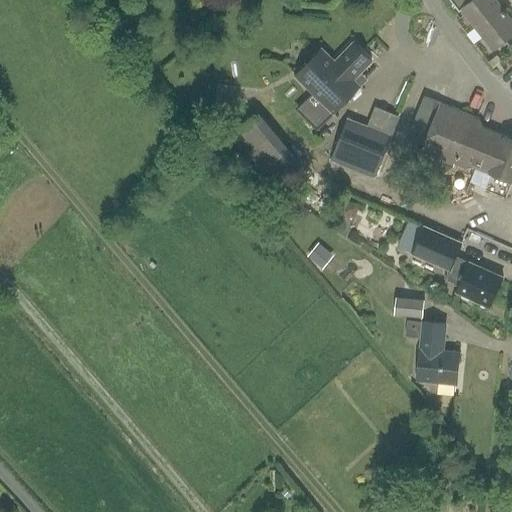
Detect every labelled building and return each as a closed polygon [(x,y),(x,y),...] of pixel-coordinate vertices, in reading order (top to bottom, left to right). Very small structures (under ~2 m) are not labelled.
[(451,0),(461,12),(463,11),(494,51),(511,37),(511,21),(495,0),(451,0)] [(318,129),(332,114),(334,115),(361,88),(354,82),(372,63),(353,45),(335,63),(322,50),(315,57),(310,58),(302,66),(302,71),(295,77),(313,95),(298,109),(318,129)] [(426,98),(425,98),(417,117),(434,124),(419,162),(439,170),(442,163),(454,168),(455,164),(467,170),(474,168),(511,183),(511,140),(484,129),(478,119),(442,104),(435,101),(438,92),(430,88),(426,98)] [(260,114),(228,141),(277,199),(297,182),(285,168),(297,158),(260,114)] [(348,119),(334,156),(378,173),(392,136),(348,119)] [(349,202),(343,212),(353,218),(359,207),(349,202)] [(425,230),(413,256),(450,271),(446,281),(460,287),(457,293),(491,308),(503,279),(452,255),(458,242),(425,230)] [(334,256),(318,243),(308,257),(324,269),(334,256)] [(422,319),(423,301),(395,299),(394,317),(422,319)] [(447,325),(408,321),(406,337),(422,339),(417,382),(457,386),(460,354),(444,352),(447,325)]
